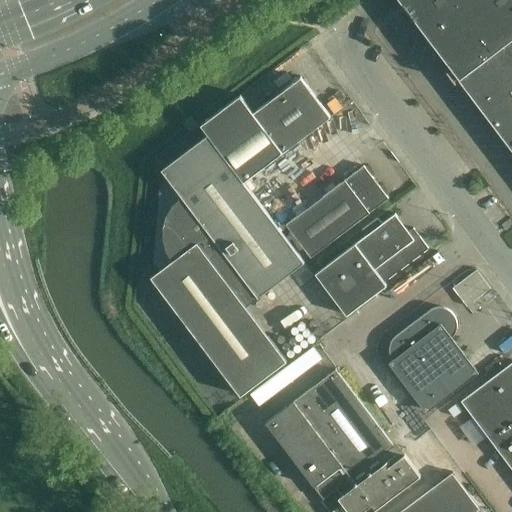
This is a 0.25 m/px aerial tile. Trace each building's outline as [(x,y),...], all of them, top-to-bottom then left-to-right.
[(511,0),(401,0),(460,77),(459,79),(511,148),(511,0)] [(244,182),(331,116),(301,76),(253,112),(240,95),(201,125),(208,134),(244,182)] [(160,184),(153,261),(159,270),(151,276),(241,395),(287,360),(246,306),(305,262),(244,182),(208,134),(162,169),(168,178),(160,184)] [(311,257),(389,198),(364,165),(286,224),(311,257)] [(355,243),(384,282),(429,248),(414,228),(409,232),(395,213),(355,243)] [(387,285),(384,282),(355,243),(316,273),(347,315),(387,285)] [(429,310),(397,335),(394,337),(392,339),(390,342),(389,345),(389,347),(389,350),(390,353),(391,356),(393,359),(390,361),(428,411),(477,373),(451,338),(453,336),(455,333),(456,330),(457,327),(457,323),(456,320),(455,317),(453,314),(451,312),(449,310),(446,308),(442,307),(439,307),(436,307),(432,308),(429,310)] [(260,404),(322,358),(313,347),(251,393),(260,404)] [(511,467),(511,362),(461,400),(511,467)] [(392,447),(394,446),(336,369),(266,422),(324,499),(328,495),(337,507),(333,511),(372,511),(421,475),(402,450),(397,454),(392,447)] [(475,511),(480,508),(453,472),(398,511),(475,511)]
